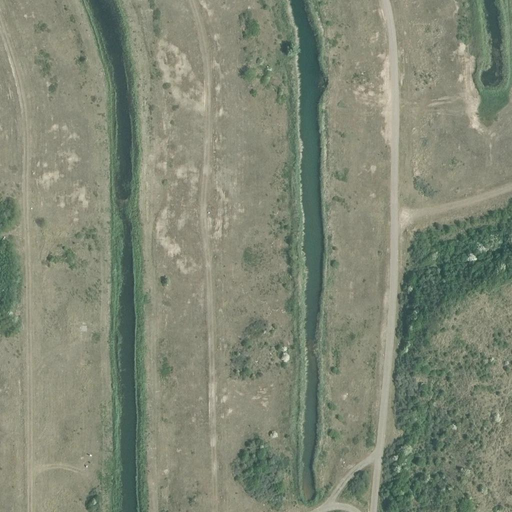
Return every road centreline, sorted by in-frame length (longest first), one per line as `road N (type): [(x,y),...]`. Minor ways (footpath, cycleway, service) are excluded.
road 1 (track): [(216,511),(204,242),(208,91),(189,0)]
road 2 (unclassified): [(373,511),(398,235),(383,0)]
road 3 (track): [(0,21),(26,133),(32,511)]
road 4 (track): [(398,235),(415,220),(511,187)]
